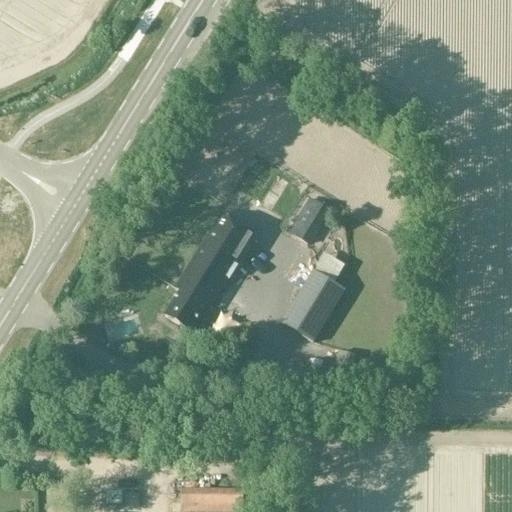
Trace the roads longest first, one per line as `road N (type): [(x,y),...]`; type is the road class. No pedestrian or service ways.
road 1 (secondary): [(82,194),(203,0)]
road 2 (track): [(0,82),(54,57),(104,0)]
road 3 (secondary): [(0,326),(67,218)]
